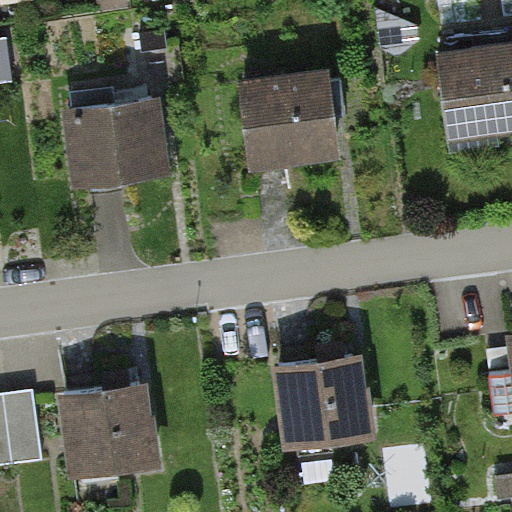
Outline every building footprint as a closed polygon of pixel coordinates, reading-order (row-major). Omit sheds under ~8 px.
[(511,42),(432,54),(445,145),(511,134),(511,42)] [(323,69),(236,81),(247,163),(334,151),(323,69)] [(155,93),(60,106),(70,185),(166,172),(155,93)] [(360,353),(269,365),(281,450),(371,438),(360,353)] [(145,380),(53,392),(65,477),(156,465),(145,380)] [(35,388),(0,392),(0,471),(46,465),(35,388)]
